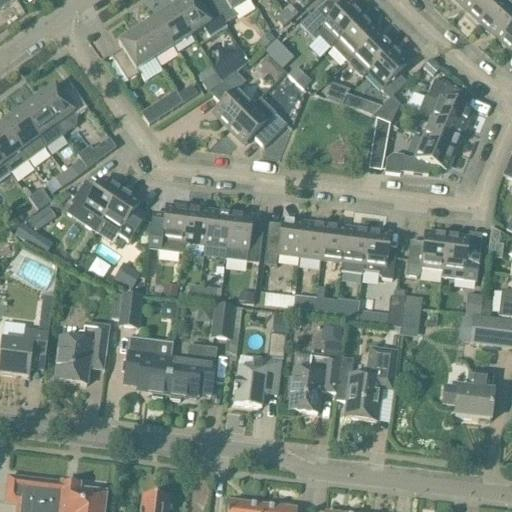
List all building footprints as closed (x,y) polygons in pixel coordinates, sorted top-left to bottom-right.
[(0,0),(0,11),(16,1),(15,0),(0,0)] [(190,0),(173,11),(191,39),(203,32),(210,42),(227,31),(207,0),(205,0),(197,6),(193,0),(190,0)] [(221,0),(224,4),(218,8),(228,25),(236,20),(232,13),(250,2),(248,0),(221,0)] [(332,50),(362,21),(346,5),(340,11),(328,0),(300,28),(315,44),(318,40),(330,52),(332,50)] [(451,0),(463,11),(472,0),(451,0)] [(472,0),(463,11),(479,25),(501,0),(472,0)] [(511,0),(501,0),(479,25),(495,40),(511,20),(511,0)] [(290,7),(282,13),(289,24),(298,16),(290,7)] [(155,22),(173,51),(191,39),(173,11),(155,22)] [(282,30),(289,24),(282,13),(274,21),(282,30)] [(511,20),(495,40),(511,55),(511,54),(511,20)] [(332,50),(347,66),(377,36),(362,21),(332,50)] [(155,62),(173,51),(155,22),(137,34),(155,62)] [(155,62),(137,34),(118,46),(122,53),(111,60),(127,85),(139,77),(137,73),(155,62)] [(392,51),(377,36),(347,66),(363,81),(369,75),(368,75),(392,51)] [(368,75),(369,75),(384,90),(381,93),(389,102),(406,85),(398,77),(408,67),(392,51),(368,75)] [(237,54),(212,66),(219,80),(244,68),(237,54)] [(430,65),(423,72),(432,82),(440,74),(430,65)] [(288,78),(296,86),(304,78),(296,70),(288,78)] [(211,71),(197,80),(208,96),(221,87),(211,71)] [(213,117),(228,132),(252,109),(237,94),(246,85),(237,76),(222,88),(210,97),(221,108),(213,117)] [(304,78),(296,86),(303,93),(312,85),(304,78)] [(426,100),(419,116),(432,121),(463,134),(471,114),(459,108),(464,96),(434,83),(427,100),(426,100)] [(344,99),(346,97),(351,92),(331,85),(326,101),(341,108),(344,99)] [(36,102),(62,140),(77,129),(77,120),(88,112),(70,88),(59,96),(54,89),(36,102)] [(198,96),(192,88),(177,97),(183,106),(198,96)] [(175,94),(140,116),(149,128),(183,106),(175,94)] [(344,99),(341,108),(351,112),(355,100),(346,97),(344,99)] [(19,115),(45,152),(62,140),(36,102),(19,115)] [(252,109),(228,132),(244,148),(252,140),(264,151),(286,128),(260,102),(252,109)] [(1,127),(28,165),(45,152),(19,115),(1,127)] [(372,119),(371,120),(376,122),(389,127),(390,127),(393,122),(376,115),(372,119)] [(423,141),(454,154),(463,134),(432,121),(423,141)] [(389,127),(376,122),(368,172),(381,174),(389,127)] [(1,127),(0,128),(0,162),(10,177),(28,165),(1,127)] [(79,164),(86,173),(87,172),(116,151),(109,141),(93,153),(90,149),(77,158),(81,163),(79,164)] [(446,174),(454,154),(423,141),(415,161),(402,160),(400,175),(428,179),(432,169),(446,174)] [(511,156),(505,173),(503,179),(511,183),(511,156)] [(0,184),(10,177),(0,162),(0,184)] [(86,173),(79,164),(62,176),(69,186),(86,173)] [(62,191),(69,186),(62,176),(55,182),(62,191)] [(85,210),(103,222),(121,194),(103,182),(96,191),(85,184),(70,207),(82,214),(85,210)] [(50,205),(41,191),(28,199),(38,213),(50,205)] [(121,194),(103,222),(120,234),(117,238),(129,246),(145,223),(134,216),(140,206),(121,194)] [(184,246),(187,212),(165,210),(164,223),(152,222),(148,249),(161,251),(160,255),(182,258),(183,246),(184,246)] [(184,246),(205,248),(209,215),(187,212),(184,246)] [(205,248),(226,251),(230,218),(209,215),(205,248)] [(35,234),(45,228),(37,216),(27,223),(35,234)] [(252,220),(230,218),(226,251),(227,251),(226,263),(259,267),(263,235),(251,234),(252,220)] [(277,257),(299,260),(304,227),(282,224),(280,238),(267,236),(263,268),(276,269),(277,257)] [(304,227),(299,260),(321,263),(325,229),(304,227)] [(342,266),(346,232),(325,229),(321,263),(342,266)] [(342,266),(341,275),(363,278),(363,274),(364,268),(368,235),(346,232),(342,266)] [(390,238),(368,235),(364,268),(363,274),(379,276),(379,278),(382,282),(392,284),(396,253),(388,252),(390,238)] [(421,269),(442,272),(446,239),(424,236),(423,247),(410,245),(406,272),(405,279),(416,280),(420,277),(421,269)] [(468,241),(446,239),(442,272),(441,280),(476,285),(480,254),(467,253),(468,241)] [(140,276),(124,266),(113,283),(128,293),(140,276)] [(188,300),(199,301),(201,289),(189,287),(188,300)] [(201,289),(199,301),(220,304),(222,291),(201,289)] [(511,293),(504,293),(500,320),(511,320),(511,293)] [(293,313),(294,300),(265,296),(264,309),(293,313)] [(113,297),(110,322),(118,323),(118,330),(139,332),(142,300),(121,298),(113,297)] [(483,299),(468,297),(465,317),(481,319),(483,299)] [(402,311),(404,311),(420,313),(422,301),(404,298),(404,301),(402,311)] [(402,311),(404,301),(391,299),(387,329),(401,331),(404,311),(402,311)] [(306,301),(305,314),(314,315),(315,302),(306,301)] [(316,302),(314,315),(336,318),(336,311),(337,304),(323,303),(316,302)] [(235,311),(214,308),(210,342),(231,344),(235,311)] [(358,314),(337,312),(337,318),(336,318),(336,319),(335,323),(357,325),(358,314)] [(288,320),(273,318),(271,337),(286,339),(288,320)] [(511,323),(473,319),(469,348),(511,352),(511,323)] [(109,330),(84,327),(83,337),(79,336),(76,339),(75,343),(60,342),(54,385),(86,389),(90,359),(106,361),(109,330)] [(48,337),(24,334),(23,343),(19,346),(2,343),(0,359),(0,378),(18,381),(19,377),(28,378),(30,365),(44,367),(48,337)] [(166,399),(171,364),(155,362),(157,345),(129,341),(123,388),(149,391),(148,397),(151,397),(152,401),(162,402),(164,399),(166,399)] [(325,345),(324,359),(339,361),(341,347),(325,345)] [(187,366),(171,364),(166,399),(169,399),(170,403),(180,405),(182,401),(185,401),(186,395),(211,398),(217,352),(189,349),(187,366)] [(392,394),(398,355),(369,351),(365,379),(350,378),(349,388),(337,387),(336,397),(335,403),(347,404),(345,421),(376,425),(381,393),(392,394)] [(324,359),(310,357),(308,375),(294,373),(289,414),(317,418),(320,395),(336,397),(337,387),(340,361),(339,361),(324,359)] [(281,364),(240,359),(234,407),(261,411),(264,390),(277,392),(281,364)] [(493,378),(468,375),(466,393),(458,392),(458,393),(445,392),(443,408),(456,410),(455,421),(491,425),(494,396),(491,395),(493,378)] [(78,488),(9,480),(6,506),(18,507),(17,511),(104,511),(106,495),(86,493),(85,493),(83,492),(81,490),(79,487),(78,487),(78,488)] [(168,511),(169,502),(142,499),(140,511),(168,511)]
